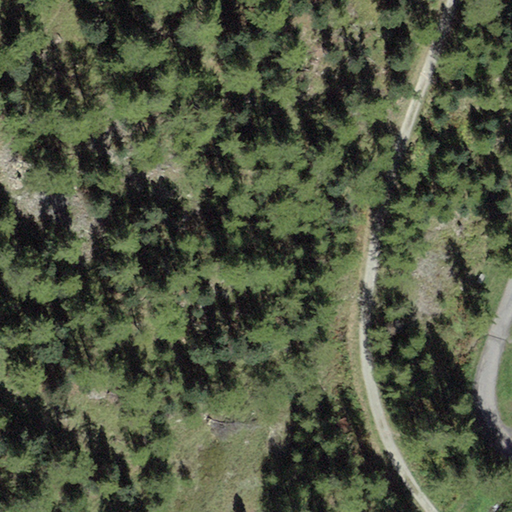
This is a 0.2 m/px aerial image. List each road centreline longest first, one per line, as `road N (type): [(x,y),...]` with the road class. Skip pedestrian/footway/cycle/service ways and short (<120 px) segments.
road 1 (track): [(454,0),(389,184),(364,322),(376,411),(429,511)]
road 2 (track): [(511,447),(494,427),(485,394),(511,297)]
